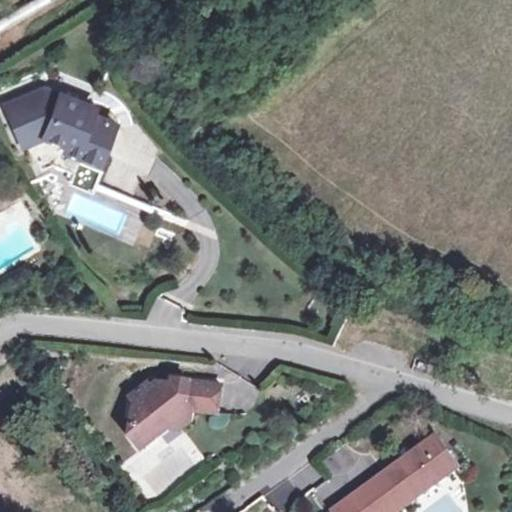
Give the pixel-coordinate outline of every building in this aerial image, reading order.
[(44,86),(6,104),(24,143),(45,133),(69,139),(67,147),(83,153),(82,158),(101,165),(104,166),(111,149),(105,147),(116,117),(92,109),(94,102),(62,90),(61,92),(44,86)] [(101,165),(82,158),(74,178),(94,186),(101,165)] [(175,413),(182,425),(193,421),(195,409),(219,411),(223,381),(173,374),(172,378),(159,377),(152,382),(148,378),(130,391),(136,397),(132,432),(143,445),(156,434),(159,433),(161,422),(175,413)] [(161,422),(159,433),(182,425),(175,413),(161,422)] [(437,432),(386,470),(408,499),(458,461),(456,457),(447,445),(437,432)] [(390,511),(408,499),(386,470),(374,478),(376,484),(377,491),(375,495),(372,499),(380,511),(390,511)] [(376,484),(374,478),(335,506),(339,511),(380,511),(372,499),(375,495),(377,491),(376,484)]
